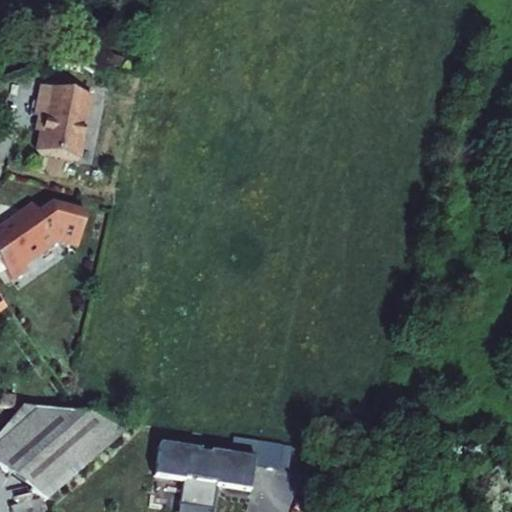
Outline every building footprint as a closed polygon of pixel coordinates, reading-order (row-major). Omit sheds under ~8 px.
[(78,162),(91,98),(41,88),(35,119),(37,119),(43,120),(40,135),(37,154),(78,162)] [(37,119),(34,133),(40,135),(43,120),(37,119)] [(0,272),(3,270),(11,282),(26,271),(23,267),(56,243),(77,248),(86,216),(50,207),(38,216),(32,207),(0,230),(0,272)] [(88,291),(87,264),(64,264),(64,291),(88,291)] [(0,468),(46,501),(131,428),(132,424),(23,409),(0,434),(0,468)] [(277,450),(275,462),(289,464),(292,447),(237,438),(235,451),(258,455),(260,447),(277,450)] [(181,509),(180,511),(212,511),(216,486),(249,491),(253,464),(157,450),(154,477),(182,481),(178,508),(181,509)] [(10,511),(42,511),(39,500),(9,509),(10,511)]
